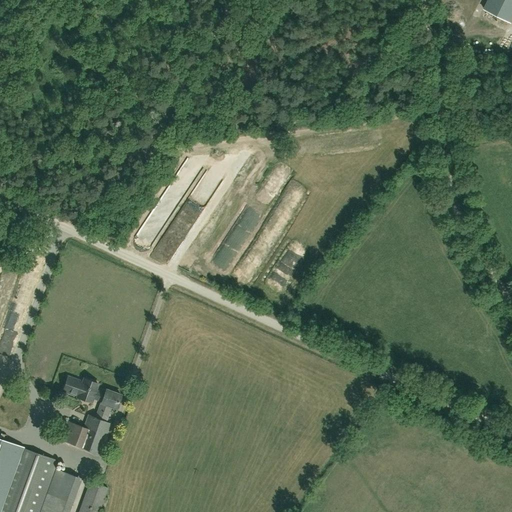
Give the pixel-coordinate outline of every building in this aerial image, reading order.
[(511,0),(488,0),(484,9),(510,23),(511,19),(511,0)] [(176,226),(181,232),(194,219),(188,214),(176,226)] [(23,265),(14,263),(0,283),(0,331),(6,311),(24,316),(30,308),(34,293),(28,289),(26,292),(23,290),(19,297),(15,294),(12,297),(18,278),(28,285),(36,290),(44,264),(30,260),(26,276),(21,274),(23,265)] [(78,397),(91,402),(93,397),(99,399),(101,393),(95,391),(98,383),(85,378),(84,382),(68,376),(63,390),(79,396),(78,397)] [(106,390),(105,394),(101,393),(99,399),(102,401),(96,418),(89,415),(84,427),(68,421),(61,439),(100,454),(111,423),(106,421),(111,406),(117,408),(121,396),(106,390)] [(0,511),(38,511),(57,461),(18,447),(19,447),(0,440),(0,511)] [(99,511),(108,488),(90,482),(78,511),(99,511)]
